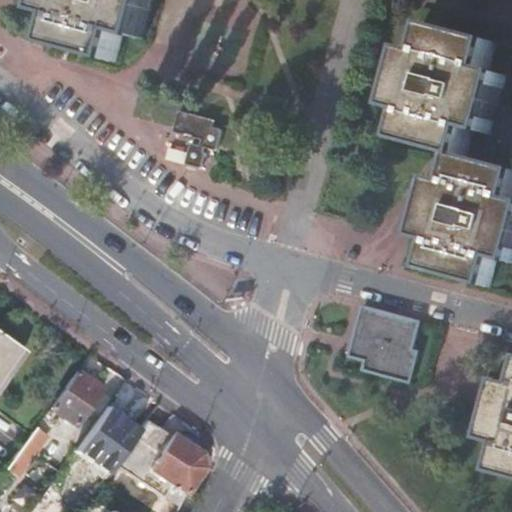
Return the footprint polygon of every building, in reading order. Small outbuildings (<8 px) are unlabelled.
[(51,0),(48,14),(65,19),(57,48),(115,63),(124,33),(144,38),(153,0),(51,0)] [(413,52),(396,109),(413,114),(406,140),(461,156),(467,158),(474,130),(492,135),(496,119),(507,78),(489,73),(496,46),(437,29),(429,57),(413,52)] [(181,113),(176,130),(203,138),(202,144),(217,148),(221,131),(212,129),(214,122),(181,113)] [(511,170),(467,158),(461,156),(453,187),(437,182),(422,238),(439,242),(431,271),(492,287),(499,259),(511,262),(511,170)] [(409,382),(417,352),(412,350),(420,324),(365,308),(351,356),(366,361),(364,369),(409,382)] [(0,333),(0,377),(21,348),(0,333)] [(102,389),(76,371),(50,408),(75,426),(102,389)] [(511,381),(511,387),(493,382),(487,404),(479,439),(496,443),(489,471),(511,477),(511,381)] [(35,429),(6,470),(17,477),(46,436),(35,429)] [(187,494),(205,467),(201,451),(173,431),(163,445),(159,442),(144,464),(187,494)] [(60,471),(50,485),(64,494),(73,481),(60,471)] [(64,494),(50,485),(30,511),(60,511),(70,499),(64,494)]
